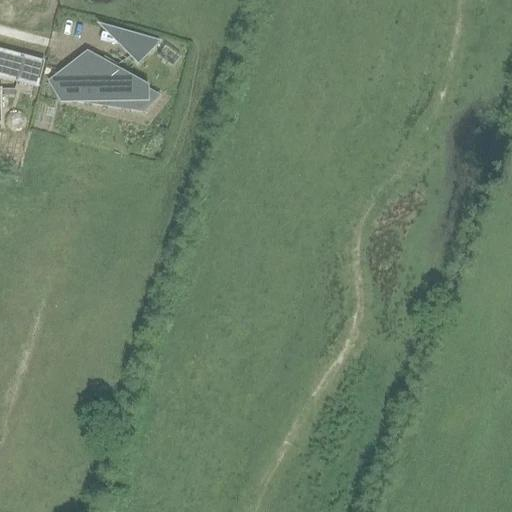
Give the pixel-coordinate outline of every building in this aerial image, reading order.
[(130,37),(125,56),(137,68),(157,47),(158,44),(130,37)] [(0,77),(17,82),(24,59),(0,52),(0,77)] [(88,54),(48,85),(60,106),(146,106),(146,89),(88,54)] [(24,59),(17,82),(37,87),(43,64),(24,59)] [(0,162),(18,166),(21,145),(2,142),(0,156),(0,162)]
